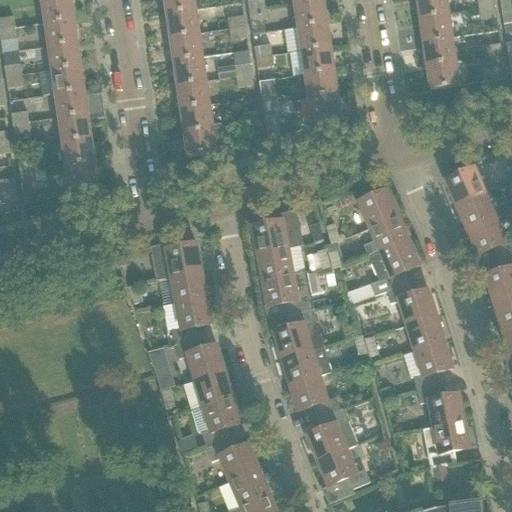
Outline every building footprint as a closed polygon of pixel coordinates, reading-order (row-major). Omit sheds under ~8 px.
[(40,0),(41,0),(45,24),(75,19),(71,0),(37,0),(38,2),(40,2),(40,0)] [(164,0),(167,15),(197,11),(194,0),(164,0)] [(247,0),(248,12),(265,9),(263,0),(247,0)] [(294,5),(298,28),(328,24),(324,0),(294,5)] [(416,0),(419,19),(449,15),(446,0),(416,0)] [(493,0),(478,0),(477,0),(478,11),(479,11),(494,8),(493,0)] [(499,0),(501,12),(511,10),(509,0),(499,0)] [(479,11),(478,11),(480,22),(496,20),(494,8),(479,11)] [(265,9),(248,12),(250,22),(266,19),(265,9)] [(511,15),(511,10),(501,12),(503,25),(511,23),(511,15)] [(167,15),(171,39),(200,35),(197,11),(167,15)] [(419,19),(423,43),(452,39),(449,15),(419,19)] [(227,19),(229,31),(245,28),(244,16),(227,19)] [(0,19),(0,30),(15,29),(14,18),(0,19)] [(45,24),(49,47),(78,43),(75,19),(45,24)] [(511,23),(503,25),(504,33),(511,32),(511,23)] [(298,28),(301,52),(331,48),(328,24),(298,28)] [(245,28),(229,31),(231,41),(247,39),(245,28)] [(15,29),(0,30),(0,36),(1,42),(17,39),(15,29)] [(171,39),(174,63),(204,59),(200,35),(171,39)] [(423,43),(426,67),(456,63),(452,39),(423,43)] [(49,47),(52,71),(82,67),(78,43),(49,47)] [(254,48),(255,59),(272,57),(270,45),(254,48)] [(484,48),(485,58),(501,56),(500,45),(484,48)] [(301,52),(305,76),(335,72),(331,48),(301,52)] [(501,56),(485,58),(487,69),(503,67),(501,56)] [(272,57),(255,59),(257,69),(273,67),(272,57)] [(174,63),(178,87),(207,82),(204,59),(174,63)] [(456,63),(426,67),(430,92),(460,87),(456,63)] [(4,67),(6,78),(22,75),(21,65),(4,67)] [(235,68),(236,78),(253,76),(252,66),(235,68)] [(52,71),(56,95),(85,91),(82,67),(52,71)] [(305,76),(309,100),(338,96),(335,72),(305,76)] [(22,75),(6,78),(8,89),(24,87),(22,75)] [(253,76),(236,78),(238,90),(254,88),(253,76)] [(178,87),(181,110),(211,106),(207,82),(178,87)] [(56,95),(59,119),(89,114),(85,91),(56,95)] [(261,95),(262,107),(279,104),(277,93),(261,95)] [(338,96),(309,100),(312,124),(342,120),(338,96)] [(279,104),(262,107),(264,117),(276,115),(281,115),(279,104)] [(181,110),(185,134),(214,130),(211,106),(181,110)] [(242,114),(243,126),(259,123),(258,111),(242,114)] [(27,113),(11,116),(12,125),(29,123),(27,113)] [(59,119),(63,142),(92,138),(89,114),(59,119)] [(276,115),(264,117),(267,140),(279,137),(276,115)] [(29,123),(12,125),(14,137),(30,135),(29,123)] [(259,123),(243,126),(245,136),(261,134),(259,123)] [(214,130),(185,134),(188,159),(218,154),(214,130)] [(0,132),(0,143),(9,142),(7,132),(0,132)] [(63,142),(66,166),(96,162),(92,138),(63,142)] [(9,142),(0,143),(0,155),(11,154),(9,142)] [(18,162),(20,173),(36,170),(34,160),(18,162)] [(96,162),(66,166),(70,190),(99,186),(96,162)] [(36,170),(20,173),(22,185),(38,182),(36,170)] [(445,183),(456,208),(485,195),(475,170),(445,183)] [(0,181),(0,192),(16,190),(14,179),(0,181)] [(16,190),(0,192),(0,193),(2,204),(18,202),(16,190)] [(358,205),(369,231),(398,218),(388,193),(358,205)] [(456,208),(466,232),(496,220),(485,195),(456,208)] [(265,227),(252,230),(257,256),(288,250),(300,248),(295,213),(294,211),(263,220),(265,227)] [(364,247),(369,259),(409,242),(398,218),(369,231),(374,243),(364,247)] [(492,251),(496,263),(511,256),(511,240),(506,243),(496,220),(466,232),(477,257),(492,251)] [(310,227),(315,245),(323,243),(318,225),(310,227)] [(326,228),(330,246),(339,243),(334,226),(326,228)] [(202,273),(197,246),(184,249),(183,242),(151,250),(157,281),(170,279),(202,273)] [(409,242),(369,259),(379,283),(371,287),(375,298),(386,293),(386,294),(409,286),(405,273),(419,267),(409,242)] [(330,246),(326,247),(326,250),(332,268),(333,273),(345,269),(337,244),(330,246)] [(300,248),(288,250),(293,276),(305,274),(300,248)] [(257,256),(262,282),(293,276),(288,250),(257,256)] [(326,250),(317,253),(322,271),(332,268),(326,250)] [(128,256),(117,258),(119,268),(130,266),(128,256)] [(485,279),(493,305),(511,299),(511,256),(496,263),(500,274),(485,279)] [(121,272),(127,289),(136,286),(129,269),(121,272)] [(175,303),(175,305),(207,299),(202,273),(170,279),(175,303)] [(283,306),(286,318),(315,311),(307,273),(305,274),(293,276),(262,282),(267,309),(283,306)] [(170,279),(157,281),(162,306),(175,303),(170,279)] [(136,286),(127,289),(134,306),(142,303),(136,286)] [(399,303),(406,328),(437,319),(429,293),(413,298),(409,286),(386,294),(390,306),(399,303)] [(351,308),(375,298),(371,287),(347,297),(351,308)] [(171,332),(175,346),(199,340),(196,329),(212,326),(207,299),(175,305),(176,306),(180,330),(171,332)] [(511,299),(493,305),(501,330),(511,326),(511,299)] [(176,306),(163,308),(168,333),(171,332),(180,330),(176,306)] [(274,336),(281,361),(324,349),(315,311),(286,318),(289,331),(274,336)] [(406,328),(414,353),(444,344),(437,319),(406,328)] [(511,355),(511,326),(501,330),(509,356),(511,355)] [(363,337),(353,340),(358,357),(368,354),(364,341),(363,337)] [(368,354),(370,359),(379,357),(373,339),(364,341),(368,354)] [(187,359),(194,383),(225,374),(217,348),(202,353),(199,340),(175,346),(179,361),(187,359)] [(414,353),(403,357),(410,382),(413,381),(416,393),(440,387),(437,375),(452,370),(445,344),(414,353)] [(312,352),(281,361),(289,387),(320,378),(331,374),(328,362),(316,365),(312,352)] [(153,357),(150,358),(153,368),(158,379),(161,391),(174,387),(164,354),(153,357)] [(194,383),(202,408),(233,399),(225,374),(194,383)] [(312,408),(317,420),(340,412),(336,400),(327,402),(320,378),(289,387),(297,413),(312,408)] [(428,404),(433,430),(464,424),(459,397),(443,400),(440,387),(416,393),(420,406),(428,404)] [(389,389),(380,391),(382,401),(392,398),(389,389)] [(161,393),(166,410),(175,408),(170,391),(161,393)] [(201,436),(206,450),(229,441),(225,430),(241,425),(233,399),(202,408),(202,409),(191,413),(197,434),(201,436)] [(306,439),(317,464),(346,451),(358,446),(343,411),(340,412),(317,420),(321,433),(306,439)] [(464,424),(433,430),(424,431),(432,470),(437,469),(446,468),(456,466),(454,453),(470,450),(464,424)] [(193,437),(180,441),(184,455),(197,451),(193,437)] [(219,461),(229,484),(259,472),(248,447),(234,453),(229,441),(206,450),(211,464),(219,461)] [(346,451),(317,464),(327,489),(342,483),(347,494),(370,484),(365,472),(356,475),(346,451)] [(437,469),(432,470),(435,484),(449,482),(446,468),(437,469)] [(229,484),(240,509),(269,496),(259,472),(229,484)] [(275,511),(269,496),(240,509),(232,511),(275,511)] [(433,500),(393,511),(436,511),(433,500)] [(207,511),(205,502),(197,505),(198,511),(207,511)] [(347,511),(343,502),(331,509),(332,511),(347,511)]
